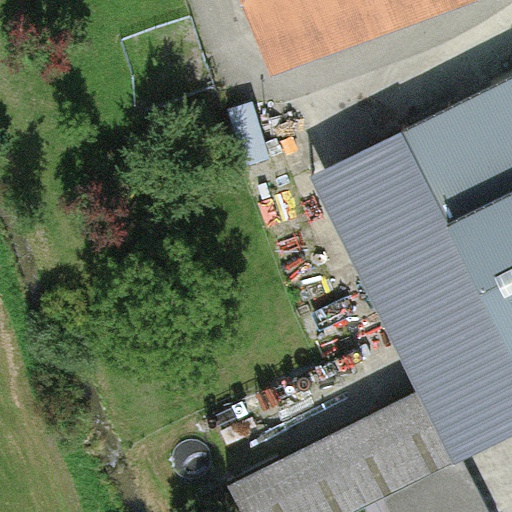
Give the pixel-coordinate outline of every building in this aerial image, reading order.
[(449,0),(244,0),(266,62),(449,0)] [(511,71),(404,125),(410,130),(511,338),(511,71)] [(511,430),(511,338),(410,130),(315,177),(415,383),(426,378),(463,455),(511,430)] [(463,455),(426,378),(415,383),(229,476),(247,511),(342,511),(386,490),(458,455),(463,455)] [(485,511),(458,455),(386,490),(397,511),(485,511)]
